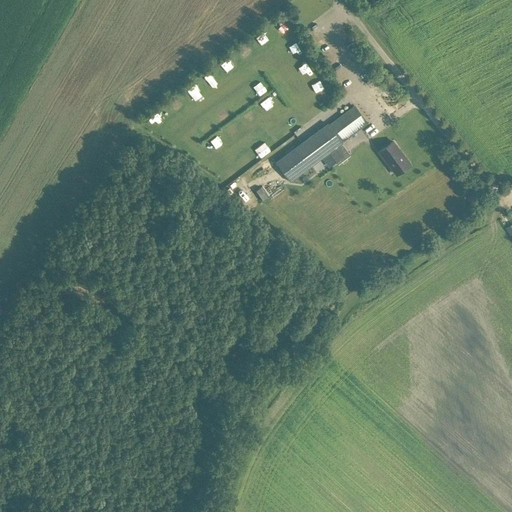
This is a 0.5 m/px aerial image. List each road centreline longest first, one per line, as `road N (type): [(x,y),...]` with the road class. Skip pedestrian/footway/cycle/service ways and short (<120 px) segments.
road 1 (track): [(416,102),(489,187),(511,193)]
road 2 (unclassified): [(416,102),(338,0)]
